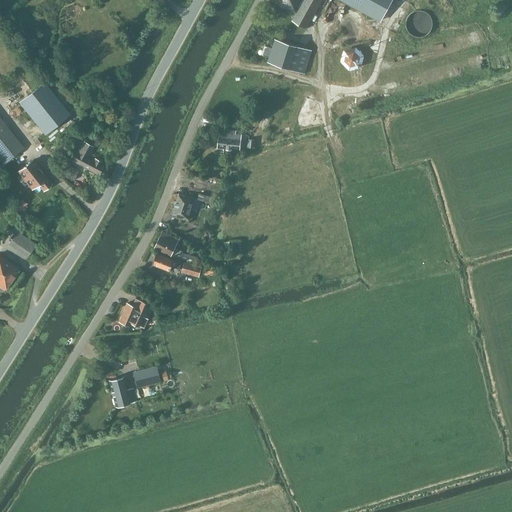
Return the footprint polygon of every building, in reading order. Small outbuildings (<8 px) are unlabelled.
[(273,0),(296,13),(291,21),(306,29),(322,0),(273,0)] [(341,0),(381,21),(392,0),(341,0)] [(429,26),(429,23),(429,20),(427,17),(425,15),(423,14),(420,13),(417,13),(414,13),(412,14),(409,16),(408,19),(407,21),(406,24),(407,27),(408,30),(409,32),(412,34),(414,35),(417,36),(420,36),(423,35),(425,33),(427,31),(429,28),(429,26)] [(305,74),(312,51),(275,39),(267,63),(305,74)] [(362,53),(343,49),(340,65),(359,69),(362,53)] [(266,129),(287,134),(301,84),(262,73),(258,88),(276,93),(266,129)] [(43,81),(19,101),(45,134),(70,114),(43,81)] [(0,159),(4,164),(24,147),(0,116),(0,159)] [(240,151),(242,134),(236,134),(236,131),(220,129),(219,136),(218,136),(217,148),(226,149),(225,153),(237,154),(237,151),(240,151)] [(99,175),(103,166),(98,164),(99,162),(95,160),(94,161),(87,158),(93,147),(84,142),(85,139),(79,136),(72,150),(73,151),(68,159),(99,175)] [(32,159),(17,172),(31,189),(38,184),(43,191),(52,184),(32,159)] [(73,180),(77,171),(69,167),(64,176),(73,180)] [(196,199),(179,194),(172,215),(189,220),(192,211),(197,212),(200,202),(211,205),(213,197),(197,192),(196,199)] [(16,207),(14,208),(20,212),(24,208),(18,203),(16,207)] [(161,236),(155,248),(171,256),(177,259),(178,257),(181,252),(182,250),(175,247),(179,239),(164,232),(162,236),(161,236)] [(26,238),(17,251),(26,257),(35,244),(26,238)] [(179,270),(182,262),(175,260),(175,259),(157,252),(151,266),(169,273),(172,267),(179,270)] [(3,289),(4,289),(19,269),(0,255),(0,290),(2,290),(3,289)] [(200,277),(202,268),(184,263),(182,273),(200,277)] [(204,275),(217,276),(217,267),(204,266),(204,275)] [(137,299),(134,306),(126,303),(118,322),(129,326),(130,323),(138,327),(148,304),(135,298),(135,299),(137,299)] [(141,348),(143,359),(153,358),(151,346),(141,348)] [(160,382),(156,366),(132,372),(134,380),(136,387),(136,388),(160,382)] [(116,407),(131,402),(128,390),(136,387),(134,380),(125,382),(124,377),(109,381),(113,393),(112,393),(116,407)]
